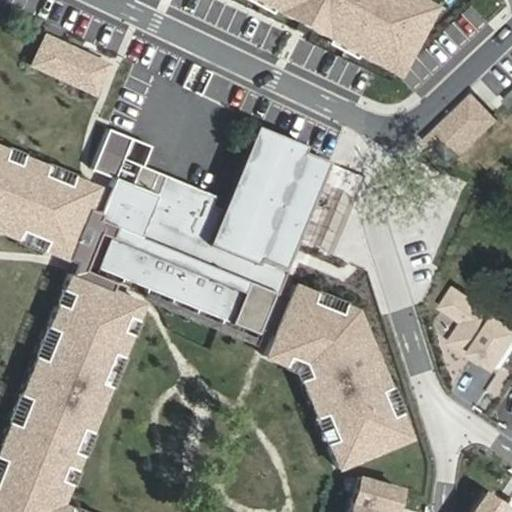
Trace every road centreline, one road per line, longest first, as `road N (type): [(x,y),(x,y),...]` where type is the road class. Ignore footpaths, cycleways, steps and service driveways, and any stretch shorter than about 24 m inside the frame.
road 1 (residential): [(398,138),(105,0)]
road 2 (residential): [(447,436),(368,225),(398,138)]
road 3 (residential): [(398,138),(511,27)]
